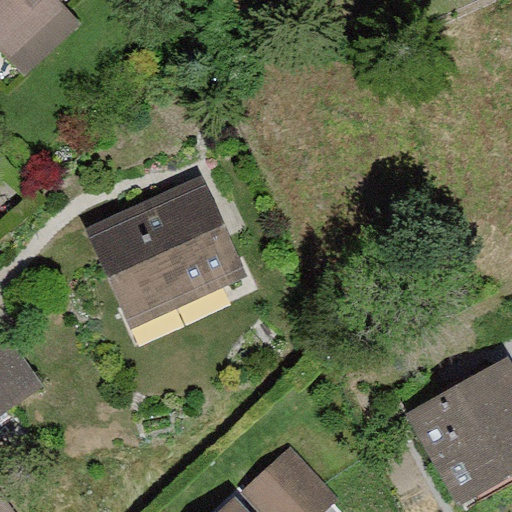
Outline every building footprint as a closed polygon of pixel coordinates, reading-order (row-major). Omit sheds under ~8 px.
[(0,0),(0,64),(1,66),(73,0),(0,0)] [(200,181),(79,229),(119,327),(240,279),(200,181)] [(0,414),(33,390),(0,346),(0,414)] [(511,367),(504,351),(399,403),(449,501),(511,468),(511,367)] [(320,511),(326,506),(267,449),(206,511),(320,511)]
